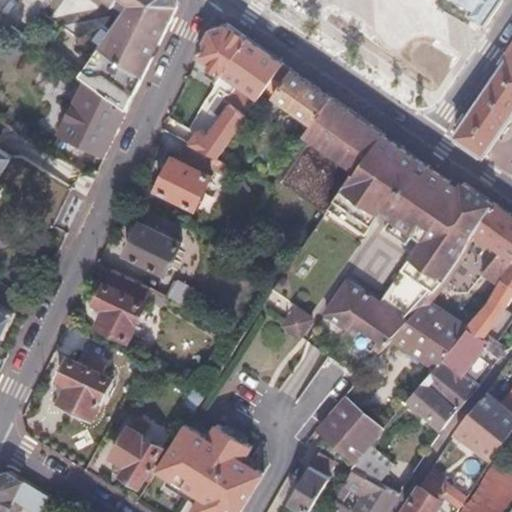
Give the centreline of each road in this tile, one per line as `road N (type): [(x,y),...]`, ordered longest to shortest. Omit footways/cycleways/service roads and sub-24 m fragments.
road 1 (residential): [(0,414),(200,0)]
road 2 (tertiary): [(423,136),(222,0)]
road 3 (residential): [(511,16),(423,136)]
road 4 (residential): [(121,511),(0,434)]
